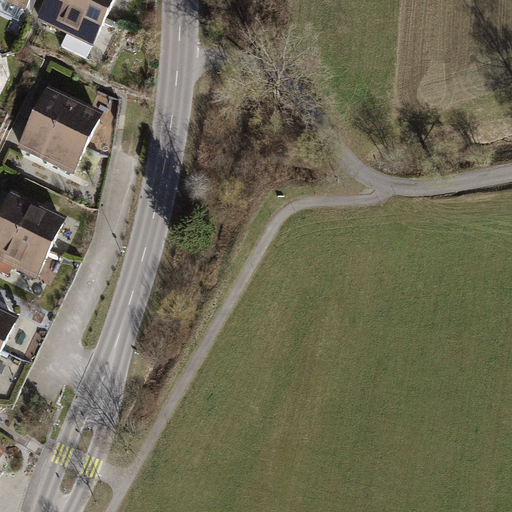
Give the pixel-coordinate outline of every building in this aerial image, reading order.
[(31,0),(0,0),(0,14),(18,23),(25,10),(27,11),(31,0)] [(107,19),(66,0),(52,0),(42,21),(94,46),(107,19)] [(115,0),(66,0),(107,19),(115,0)] [(111,52),(124,27),(110,20),(98,45),(111,52)] [(100,120),(49,96),(36,123),(87,147),(100,120)] [(87,147),(36,123),(23,150),(74,174),(87,147)] [(64,225),(12,200),(0,224),(0,227),(51,252),(64,225)] [(51,252),(0,227),(0,272),(2,273),(6,264),(38,279),(51,252)] [(16,324),(0,316),(0,349),(3,351),(16,324)]
